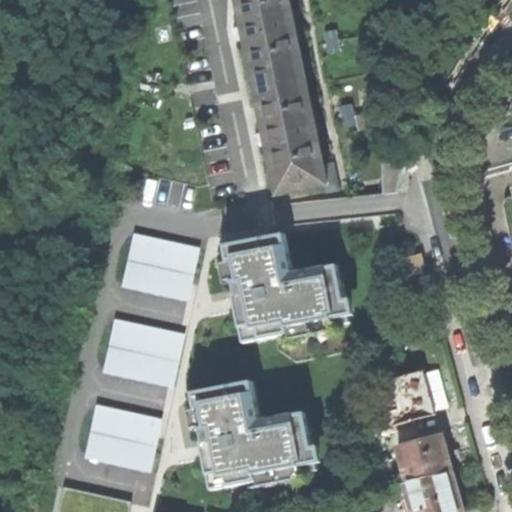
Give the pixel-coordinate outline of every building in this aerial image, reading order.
[(242,0),(249,34),(271,141),(281,192),(325,183),(329,182),(325,162),(292,0),(242,0)] [(416,90),(429,97),(440,75),(427,68),(416,90)] [(336,160),(325,162),(329,182),(325,183),(327,191),(341,188),(336,160)] [(140,232),(128,283),(192,297),(204,246),(140,232)] [(238,300),(245,341),(292,333),(293,338),(344,329),(345,325),(353,324),(351,314),(359,313),(356,297),(349,299),(343,264),(298,271),(291,232),(228,243),(234,279),(240,278),(242,293),(237,294),(238,300)] [(396,290),(430,280),(423,255),(389,265),(396,290)] [(120,320),(109,371),(173,385),(184,334),(120,320)] [(379,382),(390,427),(437,416),(425,370),(379,382)] [(207,449),(214,489),(261,481),(262,486),(313,477),(313,473),(322,472),(320,463),(328,461),(325,446),(318,447),(312,412),(267,419),(260,380),(197,391),(203,428),(209,427),(211,442),(206,443),(207,449)] [(102,402),(90,454),(154,468),(166,417),(102,402)] [(401,447),(410,481),(453,469),(448,449),(443,434),(401,447)] [(379,462),(379,464),(385,485),(386,487),(399,483),(392,459),(379,462)] [(385,485),(379,464),(368,467),(374,488),(385,485)] [(415,511),(465,511),(460,492),(453,469),(410,481),(407,482),(415,511)] [(69,486),(62,511),(130,511),(133,501),(69,486)]
